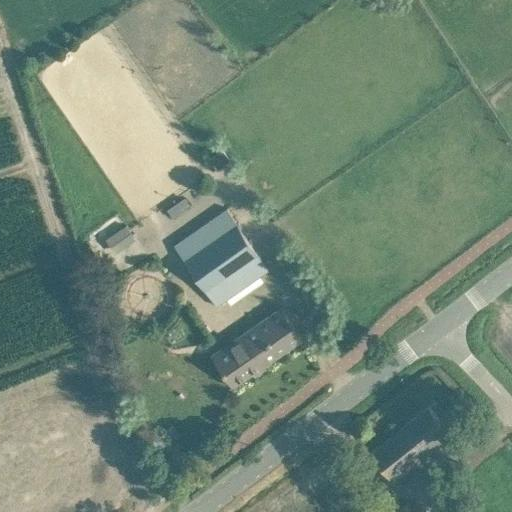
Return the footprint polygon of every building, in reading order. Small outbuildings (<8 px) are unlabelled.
[(176,203),(168,208),(174,218),(182,213),(176,203)] [(228,206),(175,243),(217,303),(269,268),(228,206)] [(247,330),(269,362),(303,338),(282,306),(247,330)] [(212,354),(234,386),(269,362),(247,330),(212,354)] [(429,406),(371,451),(394,480),(451,434),(429,406)] [(168,443),(161,434),(152,441),(159,450),(168,443)] [(174,454),(167,459),(175,469),(182,463),(174,454)] [(468,511),(458,497),(445,505),(448,511),(468,511)]
